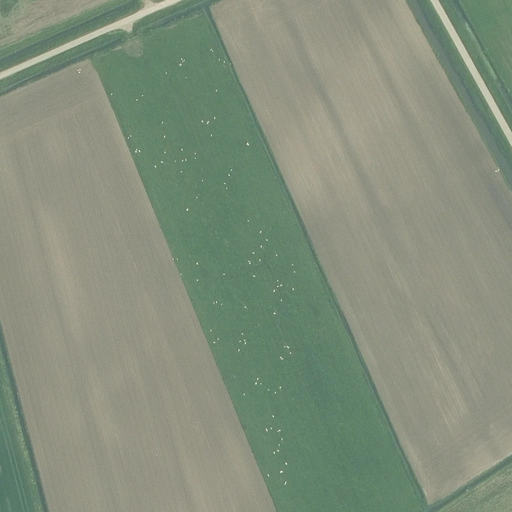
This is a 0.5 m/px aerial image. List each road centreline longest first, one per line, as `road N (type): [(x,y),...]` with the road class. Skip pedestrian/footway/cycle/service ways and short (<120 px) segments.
road 1 (unclassified): [(0,74),(169,0)]
road 2 (unclassified): [(511,141),(433,0)]
